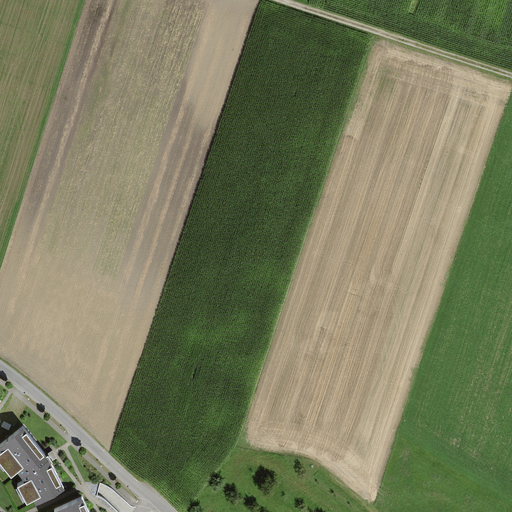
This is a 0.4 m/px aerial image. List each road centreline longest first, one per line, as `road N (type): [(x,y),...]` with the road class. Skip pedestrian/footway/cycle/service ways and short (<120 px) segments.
road 1 (track): [(286,0),(511,74)]
road 2 (residential): [(0,366),(168,511)]
